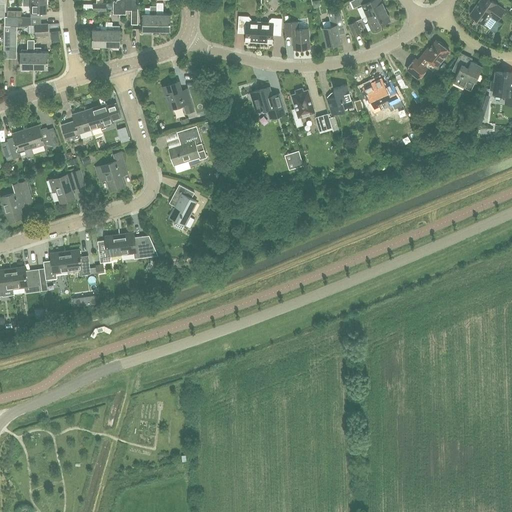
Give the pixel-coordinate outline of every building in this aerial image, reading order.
[(46,11),(46,0),(22,0),(23,5),(31,5),(31,11),(46,11)] [(131,10),(131,0),(116,0),(113,1),(113,14),(125,14),(125,10),(131,10)] [(370,0),(368,1),(367,0),(352,0),(350,1),(353,8),(362,4),(367,16),(385,8),(380,0),(370,0)] [(491,0),(479,0),(480,0),(470,14),(484,24),(490,29),(497,20),(504,9),(492,0),(491,0)] [(170,31),(170,14),(163,14),(163,3),(157,3),(156,14),(156,31),(170,31)] [(372,31),(378,28),(377,26),(390,20),(385,8),(367,16),(369,21),(368,22),(372,31)] [(341,43),(337,28),(344,26),(341,13),(340,10),(338,9),(328,11),(329,16),(331,26),(323,28),(327,46),(341,43)] [(7,25),(11,25),(31,24),(31,17),(21,17),(21,11),(7,10),(7,25)] [(156,31),(156,14),(142,13),(142,30),(143,30),(143,33),(152,34),(152,31),(156,31)] [(259,42),(260,22),(251,21),(251,19),(249,16),(239,16),(237,33),(245,33),(245,41),(259,42)] [(281,35),(282,18),(272,18),(269,20),(269,22),(260,22),(259,42),(272,43),(273,35),(281,35)] [(354,35),(360,32),(355,21),(349,24),(354,35)] [(106,29),(105,46),(111,46),(111,49),(119,50),(119,46),(120,46),(120,29),(120,26),(112,25),(113,22),(106,22),(106,29)] [(298,29),(298,22),(285,23),(286,35),(293,35),(294,49),(309,48),(308,28),(298,29)] [(35,36),(48,36),(48,23),(35,24),(35,36)] [(31,25),(31,24),(11,25),(10,46),(17,46),(17,26),(31,25)] [(105,46),(106,29),(92,29),(92,46),(105,46)] [(34,47),(34,39),(27,39),(27,49),(21,49),(21,51),(20,51),(20,68),(21,68),(21,70),(29,70),(29,68),(34,68),(34,47)] [(436,67),(449,51),(436,40),(426,53),(425,52),(418,61),(415,59),(407,69),(418,78),(427,68),(424,66),(428,60),(436,67)] [(41,51),(41,47),(34,47),(34,68),(48,68),(48,51),(41,51)] [(471,91),(482,67),(471,61),(468,67),(456,61),(452,70),(457,73),(453,82),(471,91)] [(504,73),(495,72),(494,81),(491,81),(490,89),(493,90),(493,91),(500,92),(500,94),(506,94),(505,103),(511,103),(511,89),(511,86),(511,72),(504,72),(504,73)] [(386,88),(382,79),(374,83),(375,85),(364,90),(367,96),(366,97),(368,100),(369,99),(371,103),(370,104),(373,109),(387,103),(390,111),(403,105),(393,85),(386,88)] [(180,90),(178,81),(164,85),(171,108),(184,104),(187,113),(194,111),(187,88),(180,90)] [(332,114),(348,109),(347,106),(353,104),(347,84),(333,88),(335,93),(333,94),(334,97),(327,99),(332,114)] [(285,114),(281,101),(279,93),(272,95),(269,87),(251,93),(256,112),(267,109),(270,118),(285,114)] [(303,91),(303,90),(301,89),(297,90),(296,92),(296,93),(291,95),(295,109),(292,110),(297,126),(302,124),(300,117),(315,113),(308,90),(303,91)] [(484,115),(485,113),(489,101),(488,100),(489,96),(485,92),(478,115),(484,116),(484,115)] [(115,127),(109,111),(107,103),(86,110),(92,129),(101,126),(102,129),(103,130),(104,130),(115,127)] [(67,141),(81,137),(80,133),(92,129),(86,110),(72,114),(74,120),(73,123),(62,126),(67,141)] [(320,132),(332,128),(329,119),(328,114),(316,118),(320,132)] [(329,119),(332,128),(334,133),(339,132),(335,117),(329,119)] [(42,133),(39,124),(26,129),(32,148),(44,144),(45,148),(59,144),(54,129),(42,133)] [(169,148),(174,164),(176,170),(179,171),(191,167),(188,160),(198,157),(199,160),(206,158),(204,149),(199,132),(197,125),(177,131),(179,138),(181,145),(169,148)] [(34,154),(32,148),(26,129),(12,133),(14,139),(8,141),(14,158),(21,156),(20,152),(25,150),(27,157),(34,154)] [(99,141),(101,148),(113,144),(111,136),(99,141)] [(303,165),(299,150),(292,152),(297,167),(303,165)] [(124,184),(121,175),(127,173),(121,152),(114,154),(116,161),(96,167),(100,180),(107,178),(110,188),(124,184)] [(57,190),(61,201),(74,197),(71,188),(84,184),(80,171),(54,178),(54,179),(47,181),(50,192),(57,190)] [(9,220),(23,216),(20,207),(33,202),(26,181),(25,182),(20,183),(19,184),(21,191),(2,197),(9,220)] [(170,217),(177,221),(175,225),(182,229),(184,224),(190,228),(194,219),(189,216),(197,202),(191,199),(194,193),(179,185),(171,199),(178,203),(170,217)] [(226,202),(228,197),(215,191),(213,196),(226,202)] [(135,239),(134,232),(120,234),(122,254),(133,253),(134,258),(145,257),(143,239),(135,239)] [(122,254),(120,234),(106,236),(106,240),(101,240),(100,239),(99,241),(97,241),(100,262),(111,261),(110,256),(122,254)] [(80,257),(79,249),(65,251),(68,271),(79,270),(80,275),(91,274),(91,273),(90,269),(90,268),(89,256),(80,257)] [(44,261),(45,271),(46,279),(57,278),(56,273),(68,271),(65,251),(51,253),(52,260),(44,261)] [(97,273),(104,272),(103,264),(95,265),(96,267),(96,268),(96,272),(97,273)] [(11,268),(13,288),(24,287),(25,292),(37,291),(42,290),(41,283),(40,272),(34,272),(26,274),(25,266),(11,268)] [(13,288),(11,268),(0,269),(0,295),(3,295),(2,290),(13,288)] [(162,272),(157,268),(153,274),(159,277),(162,272)]
